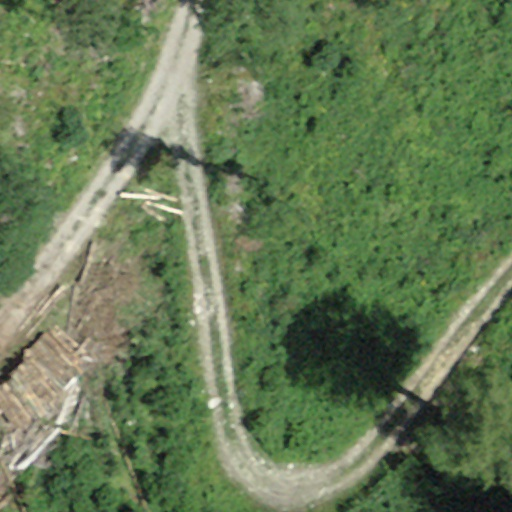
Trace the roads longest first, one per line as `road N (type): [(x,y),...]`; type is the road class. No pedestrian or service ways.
road 1 (track): [(511,286),(385,440),(307,491),(274,487),(243,461),(208,304),(177,84)]
road 2 (track): [(0,319),(177,84),(196,0)]
